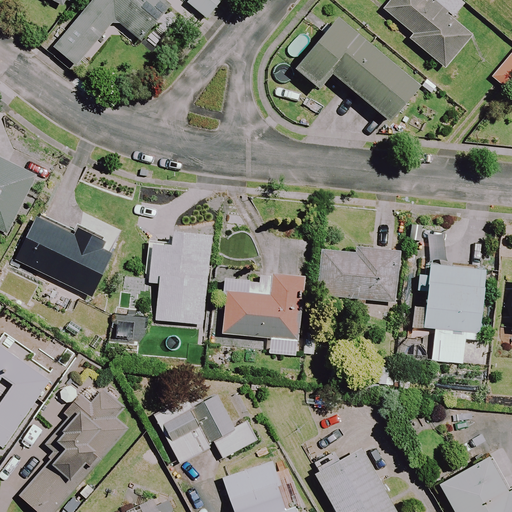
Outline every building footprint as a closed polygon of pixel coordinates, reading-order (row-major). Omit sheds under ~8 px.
[(41,0),(57,12),(65,0),(41,0)] [(95,0),(51,52),(73,71),(113,23),(138,45),(169,8),(158,0),(95,0)] [(222,0),(188,0),(185,4),(205,21),(222,0)] [(435,0),(431,6),(423,0),(391,0),(382,12),(411,36),(407,41),(443,71),(471,38),(450,21),(462,6),(454,0),(435,0)] [(417,91),(335,24),(294,74),(318,94),(331,78),(388,125),(417,91)] [(506,94),(511,87),(511,52),(489,79),(506,94)] [(33,180),(0,164),(0,233),(7,236),(33,180)] [(14,263),(9,275),(34,287),(40,275),(91,299),(111,256),(99,251),(103,242),(76,229),(73,235),(36,217),(14,263)] [(151,238),(149,284),(157,284),(156,298),(151,297),(149,323),(200,325),(203,325),(207,241),(172,240),(151,238)] [(320,299),(355,301),(355,307),(366,308),(366,301),(396,302),(398,255),(322,252),(320,299)] [(483,272),(427,269),(425,308),(411,307),(410,329),(433,330),(431,364),(478,366),(479,342),(483,272)] [(301,281),(258,278),(258,285),(249,284),(249,296),(226,294),(223,337),(296,342),(301,281)] [(0,450),(48,383),(0,349),(0,386),(7,392),(0,402),(0,450)] [(211,390),(186,404),(155,421),(178,466),(214,447),(222,461),(255,443),(244,422),(231,429),(211,390)] [(122,408),(101,392),(89,406),(79,397),(42,442),(57,454),(20,500),(34,511),(66,511),(131,432),(114,418),(122,408)] [(333,511),(394,511),(359,450),(313,476),(333,511)] [(511,511),(511,489),(504,494),(486,460),(438,487),(452,511),(511,511)] [(269,464),(219,481),(229,511),(294,511),(293,508),(286,511),(269,464)]
